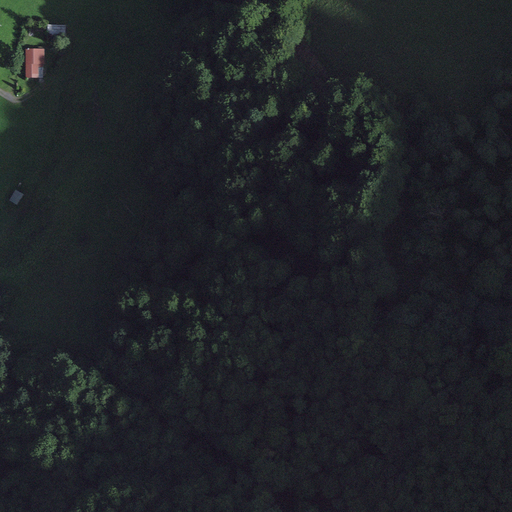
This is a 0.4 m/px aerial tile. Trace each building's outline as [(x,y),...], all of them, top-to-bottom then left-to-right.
[(66,26),(50,26),(50,38),(57,38),(57,34),(66,34),(66,26)] [(48,50),(30,50),(30,77),(41,77),(41,67),(48,67),(48,50)] [(21,76),(12,76),(11,87),(20,88),(21,76)] [(11,163),(5,158),(0,164),(0,166),(6,171),(11,163)] [(12,203),(20,206),(25,195),(17,192),(12,203)]
